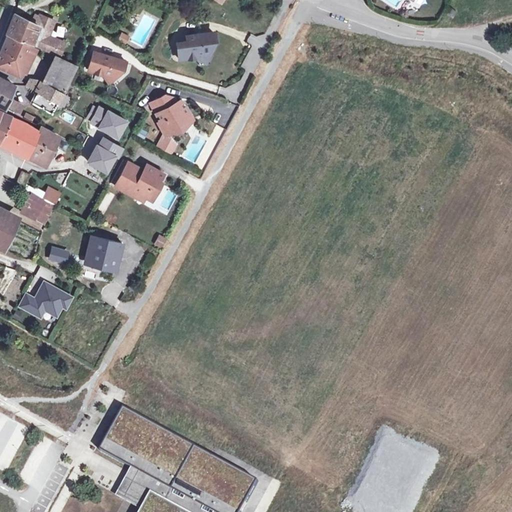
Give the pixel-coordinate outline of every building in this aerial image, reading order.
[(6,34),(7,35),(30,44),(32,44),(57,56),(64,41),(50,35),(57,20),(41,13),(39,17),(34,15),(31,22),(14,14),(6,34)] [(194,57),(208,55),(214,41),(213,32),(186,36),(187,41),(176,42),(179,59),(194,57)] [(127,36),(120,33),(116,40),(123,44),(127,36)] [(7,35),(1,49),(24,60),(32,44),(30,44),(7,35)] [(24,60),(1,49),(0,53),(0,65),(18,74),(20,69),(24,70),(27,62),(24,60)] [(124,60),(92,51),(87,69),(100,73),(113,77),(121,68),(124,60)] [(205,63),(208,55),(194,57),(205,63)] [(76,66),(77,65),(57,56),(49,73),(68,82),(76,66)] [(38,84),(35,90),(62,105),(67,96),(63,93),(68,82),(49,73),(43,87),(38,84)] [(113,77),(100,73),(107,84),(113,77)] [(0,76),(0,104),(18,113),(22,105),(8,97),(14,84),(0,76)] [(29,80),(27,85),(35,90),(38,84),(29,80)] [(62,105),(35,90),(29,102),(52,114),(54,110),(59,112),(62,105)] [(163,95),(150,102),(159,120),(157,121),(164,132),(172,128),(171,127),(182,121),(182,122),(185,121),(183,117),(189,114),(181,100),(179,99),(175,101),(169,104),(167,101),(163,95)] [(89,122),(97,126),(106,110),(97,105),(89,122)] [(106,110),(97,126),(117,136),(127,117),(107,107),(106,110)] [(0,141),(11,116),(0,111),(0,141)] [(62,112),(60,120),(73,123),(74,115),(62,112)] [(25,113),(23,117),(31,121),(33,117),(25,113)] [(23,121),(11,116),(0,141),(0,142),(28,156),(39,131),(23,121)] [(41,127),(39,131),(28,156),(45,164),(58,136),(41,127)] [(161,133),(154,146),(170,154),(177,142),(161,133)] [(122,146),(102,136),(98,143),(115,152),(118,153),(122,146)] [(96,142),(86,161),(105,171),(115,152),(98,143),(96,142)] [(127,162),(114,185),(133,196),(135,191),(144,196),(148,190),(154,193),(160,183),(158,182),(162,173),(152,167),(142,170),(127,162)] [(21,170),(15,183),(23,187),(29,174),(21,170)] [(48,185),(42,197),(55,203),(60,192),(48,185)] [(148,190),(144,196),(151,200),(154,193),(148,190)] [(48,225),(58,205),(55,203),(42,197),(31,191),(20,211),(46,224),(48,225)] [(135,191),(133,196),(142,200),(144,196),(135,191)] [(17,218),(0,210),(0,246),(3,248),(17,218)] [(122,242),(91,234),(85,258),(100,262),(99,265),(115,269),(122,242)] [(141,264),(151,269),(158,256),(148,251),(141,264)] [(11,277),(0,298),(0,314),(1,315),(19,282),(11,277)] [(23,284),(19,282),(1,315),(5,317),(23,284)] [(38,320),(42,312),(54,318),(60,309),(64,311),(70,299),(42,284),(32,302),(27,313),(38,320)] [(32,302),(24,297),(18,308),(27,313),(32,302)] [(242,511),(259,482),(124,408),(100,451),(131,468),(123,483),(116,495),(143,510),(141,511),(242,511)]
